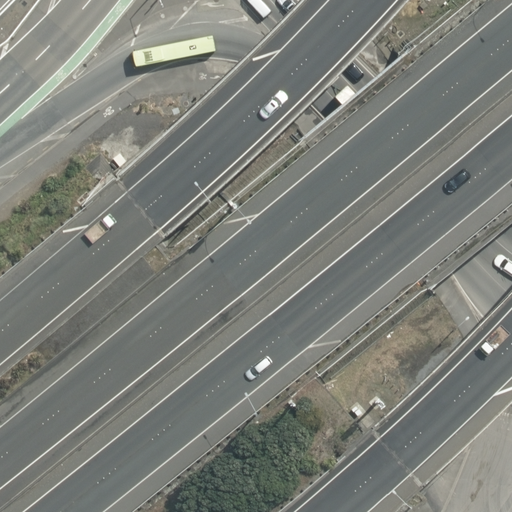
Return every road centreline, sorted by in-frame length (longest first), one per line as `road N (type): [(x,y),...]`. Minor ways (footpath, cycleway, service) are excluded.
road 1 (motorway): [(0,459),(230,275),(511,32)]
road 2 (motorway): [(511,146),(58,511)]
road 3 (motorway): [(0,331),(206,160),(367,0)]
road 4 (trunk): [(326,74),(237,43),(179,43),(121,68),(0,149)]
road 5 (trunk): [(511,254),(326,74)]
road 6 (motorway): [(511,334),(327,511)]
road 7 (primary): [(87,0),(0,96)]
